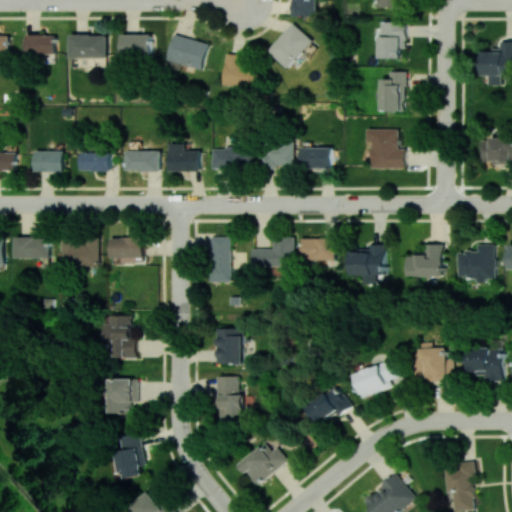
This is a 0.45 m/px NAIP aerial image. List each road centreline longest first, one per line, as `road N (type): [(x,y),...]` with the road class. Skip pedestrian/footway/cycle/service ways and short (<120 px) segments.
road 1 (residential): [(0,203),(447,203)]
road 2 (residential): [(181,203),(181,418),(199,471),(232,511)]
road 3 (residential): [(6,1),(238,1)]
road 4 (residential): [(339,472),(409,425),(511,419)]
